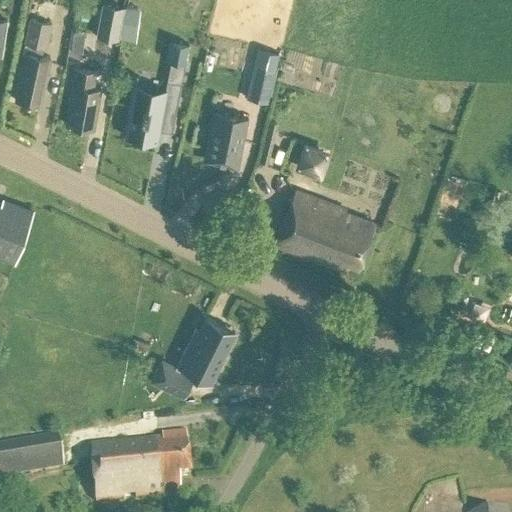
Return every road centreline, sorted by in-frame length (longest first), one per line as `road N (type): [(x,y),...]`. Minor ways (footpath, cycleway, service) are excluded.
road 1 (tertiary): [(328,317),(0,154)]
road 2 (residential): [(219,511),(328,317)]
road 3 (tertiary): [(511,409),(328,317)]
